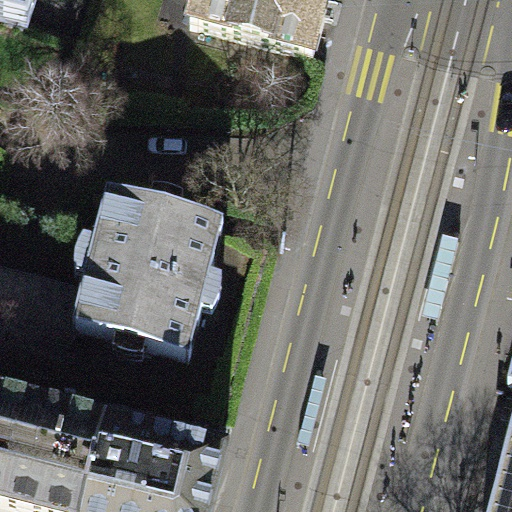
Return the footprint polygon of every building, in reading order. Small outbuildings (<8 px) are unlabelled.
[(200,0),(190,42),(318,76),(337,0),(200,0)] [(80,293),(70,333),(76,334),(188,364),(201,314),(211,317),(219,300),(221,282),(210,279),(222,231),(106,201),(93,250),(81,246),(71,264),(71,282),(82,285),(80,293)] [(0,312),(10,275),(0,272),(0,312)] [(30,280),(10,275),(0,312),(0,328),(16,333),(30,280)] [(80,293),(30,280),(16,333),(73,348),(76,334),(70,333),(80,293)] [(511,511),(511,371),(507,390),(511,391),(511,427),(489,511),(511,511)] [(0,509),(11,511),(83,511),(105,430),(0,403),(0,509)] [(210,511),(223,461),(105,430),(83,511),(210,511)]
